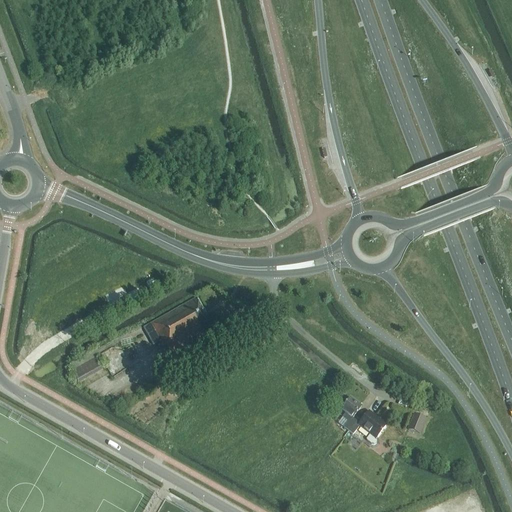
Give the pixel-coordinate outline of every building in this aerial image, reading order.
[(71,133),(72,135),(73,137),(74,138),(75,139),(76,141),(77,142),(78,143),(80,144),(81,145),(83,146),(84,146),(86,147),(88,147),(90,147),(91,147),(93,147),(95,147),(97,146),(103,144),(96,126),(141,109),(140,107),(140,105),(139,104),(138,102),(137,101),(135,100),(134,99),(132,98),(131,97),(129,96),(127,96),(126,95),(124,95),(122,95),(120,95),(119,95),(117,96),(115,96),(83,109),(81,110),(79,111),(78,112),(77,113),(75,114),(74,116),(73,117),(72,119),(72,121),(71,122),(71,124),(71,126),(71,128),(71,130),(71,131),(71,133)] [(126,272),(109,281),(116,293),(133,284),(126,272)] [(95,288),(59,309),(69,326),(105,305),(95,288)] [(173,352),(213,330),(196,299),(143,329),(153,346),(160,341),(163,347),(165,346),(170,354),(170,355),(157,362),(166,378),(182,368),(178,361),(173,352)] [(104,369),(97,358),(100,357),(96,349),(68,365),(71,373),(78,384),(104,369)] [(342,418),(348,423),(344,428),(348,431),(356,422),(352,419),(361,407),(350,399),(341,411),(345,414),(342,418)] [(359,424),(356,422),(348,431),(353,435),(359,427),(370,435),(366,440),(367,442),(371,445),(373,446),(375,445),(376,444),(376,442),(375,440),(375,439),(384,429),(386,426),(384,425),(368,413),(359,424)] [(426,420),(414,415),(408,430),(419,435),(426,420)]
